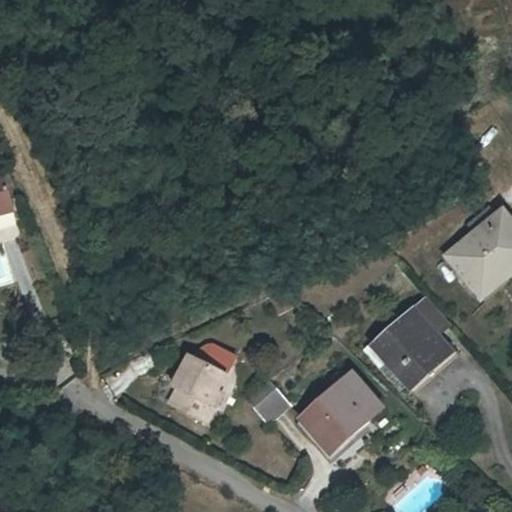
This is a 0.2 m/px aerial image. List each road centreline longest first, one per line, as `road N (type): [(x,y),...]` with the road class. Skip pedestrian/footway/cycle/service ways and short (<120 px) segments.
road 1 (track): [(0,108),(91,340),(90,400)]
road 2 (residential): [(90,400),(284,511)]
